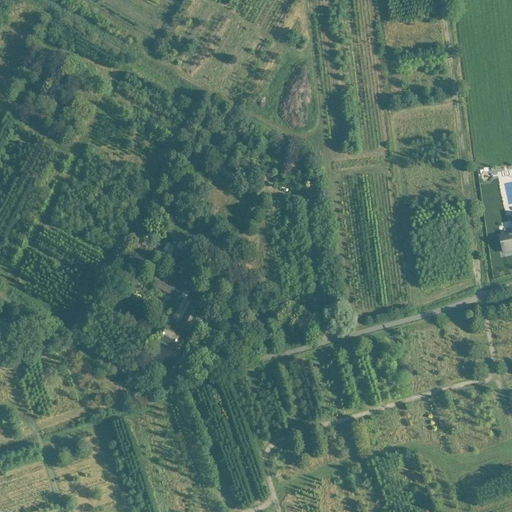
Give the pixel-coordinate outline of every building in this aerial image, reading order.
[(292,154),(289,160),(297,164),(301,158),(292,154)] [(246,164),(240,175),(259,185),(264,175),(246,164)] [(173,185),(167,196),(176,200),(181,190),(173,185)] [(209,207),(206,214),(213,217),(216,210),(209,207)] [(170,208),(166,214),(175,219),(179,213),(170,208)] [(183,241),(193,249),(199,241),(188,233),(183,241)] [(511,236),(501,238),(504,254),(511,251),(511,236)] [(182,268),(174,263),(170,270),(178,274),(182,268)] [(181,283),(192,289),(197,278),(186,272),(181,283)] [(202,307),(192,302),(189,300),(191,297),(187,295),(189,292),(157,274),(151,285),(179,301),(181,298),(184,300),(169,326),(168,325),(165,331),(158,328),(154,337),(160,340),(158,343),(172,351),(179,339),(183,342),(188,333),(202,307)] [(222,332),(212,327),(202,345),(212,350),(222,332)]
